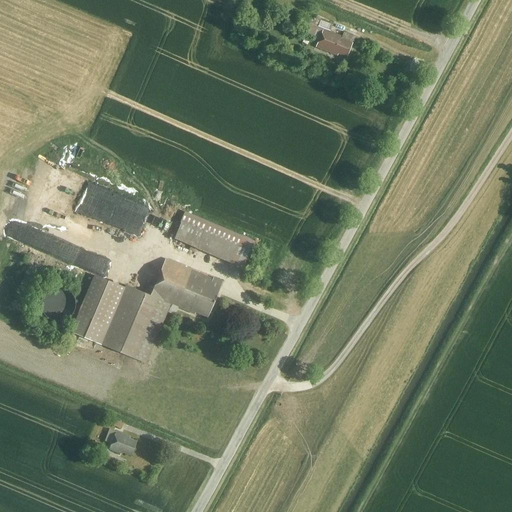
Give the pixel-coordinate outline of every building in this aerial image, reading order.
[(325,29),(331,31),(334,24),(316,16),(308,33),(321,39),(325,29)] [(350,57),(355,43),(354,43),(343,38),(343,36),(331,31),(325,29),(321,39),(318,46),(339,55),(340,53),(350,57)] [(345,33),(343,36),(343,38),(354,43),(356,37),(345,33)] [(114,191),(57,169),(52,183),(108,205),(114,191)] [(199,193),(196,201),(220,209),(223,201),(199,193)] [(141,239),(20,199),(15,216),(135,256),(141,239)] [(185,215),(174,242),(242,271),(254,243),(185,215)] [(211,315),(224,282),(169,260),(154,296),(96,272),(72,333),(139,360),(165,297),(211,315)] [(67,290),(61,288),(55,289),(49,291),(46,293),(43,298),(41,306),(43,313),(46,318),(49,321),(55,323),(60,323),(66,322),(72,316),(76,308),(75,301),(72,295),(67,290)] [(131,456),(137,442),(129,439),(130,436),(116,431),(110,448),(131,456)]
